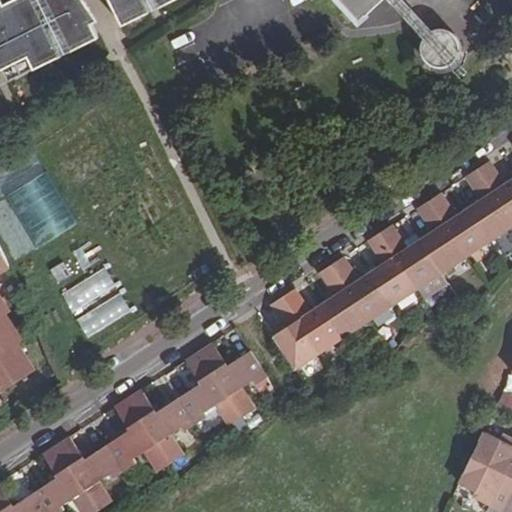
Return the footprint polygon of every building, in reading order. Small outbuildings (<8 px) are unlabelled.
[(0,0),(0,61),(3,68),(28,56),(32,63),(58,51),(42,17),(53,12),(70,45),(95,33),(78,0),(34,0),(8,14),(0,0)] [(110,0),(121,20),(146,7),(141,0),(157,0),(158,1),(160,0),(110,0)] [(338,0),(360,22),(383,0),(338,0)] [(146,7),(121,20),(123,24),(148,12),(146,7)] [(95,33),(70,45),(72,50),(97,37),(95,33)] [(58,51),(32,63),(34,68),(60,55),(58,51)] [(28,56),(3,68),(10,81),(34,68),(32,63),(28,56)] [(478,169),(511,221),(511,179),(505,184),(490,161),(478,169)] [(469,208),(491,242),(511,227),(511,221),(478,169),(466,177),(481,200),(469,208)] [(429,201),(466,257),(491,242),(469,208),(457,216),(442,192),(429,201)] [(420,240),(442,274),(466,257),(429,201),(417,208),(432,232),(420,240)] [(380,233),(417,290),(442,274),(420,240),(408,248),(393,225),(380,233)] [(371,272),(393,306),(417,290),(380,233),(369,240),(383,264),(371,272)] [(0,403),(2,402),(0,399),(0,393),(35,370),(19,346),(24,342),(7,317),(13,313),(0,293),(0,274),(10,268),(0,247),(0,403)] [(332,265),(369,322),(393,306),(371,272),(359,279),(344,256),(332,265)] [(466,257),(442,274),(448,283),(473,267),(466,257)] [(323,303),(345,337),(369,322),(332,265),(320,272),(335,295),(323,303)] [(106,266),(62,292),(74,313),(118,286),(106,266)] [(283,297),(320,353),(345,337),(323,303),(311,311),(296,288),(283,297)] [(122,292),(78,320),(89,338),(133,310),(122,292)] [(283,297),(272,304),(287,327),(274,335),(296,369),(320,353),(283,297)] [(213,343),(199,352),(242,418),(256,409),(242,388),(252,381),(254,385),(267,377),(250,351),(231,364),(227,357),(224,360),(213,343)] [(229,426),(242,418),(199,352),(186,361),(197,377),(194,379),(198,385),(179,398),(196,423),(208,415),(206,411),(215,405),(229,426)] [(142,389),(128,399),(171,464),(184,455),(171,434),(181,428),(183,432),(196,423),(179,398),(160,410),(156,404),(153,406),(142,389)] [(158,473),(171,464),(128,399),(115,407),(126,424),(123,426),(127,432),(107,445),(124,471),(137,462),(134,458),(144,451),(158,473)] [(511,438),(504,435),(501,440),(484,432),(471,458),(511,477),(511,438)] [(70,437),(57,445),(100,511),(113,502),(99,481),(109,475),(111,479),(124,471),(107,445),(88,457),(84,451),(81,453),(70,437)] [(81,511),(97,511),(100,511),(57,445),(43,454),(54,471),(51,473),(55,479),(36,491),(49,511),(61,511),(65,509),(63,505),(73,499),(81,511)] [(511,477),(471,458),(459,484),(476,492),(473,497),(503,511),(511,492),(511,477)] [(0,484),(0,511),(49,511),(36,491),(17,504),(13,498),(10,500),(0,484)] [(504,511),(511,511),(511,492),(503,511),(504,511)]
